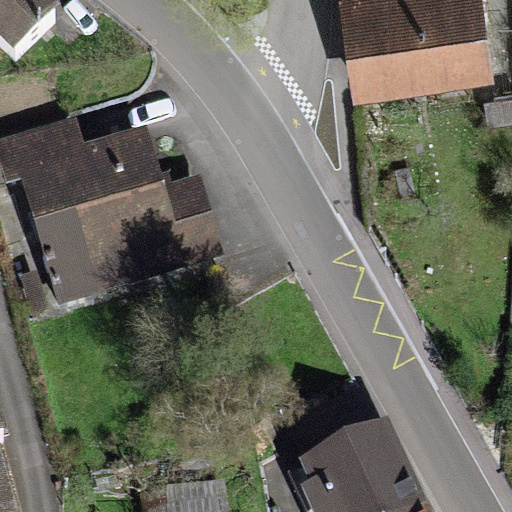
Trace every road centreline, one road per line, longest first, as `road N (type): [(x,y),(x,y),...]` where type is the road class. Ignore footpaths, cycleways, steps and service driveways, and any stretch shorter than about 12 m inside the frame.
road 1 (residential): [(476,511),(253,119)]
road 2 (residential): [(253,119),(230,80),(152,0)]
road 3 (residential): [(287,0),(286,54),(253,119)]
